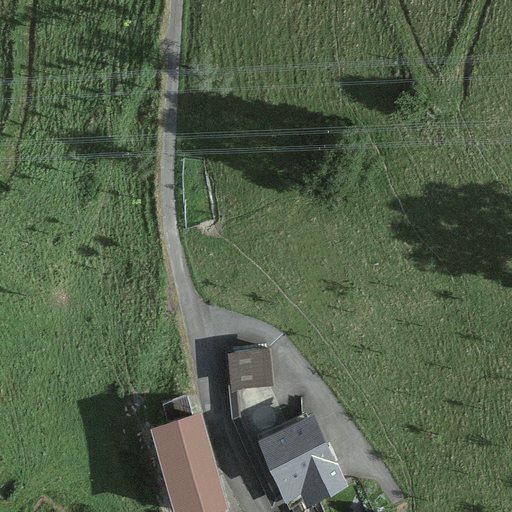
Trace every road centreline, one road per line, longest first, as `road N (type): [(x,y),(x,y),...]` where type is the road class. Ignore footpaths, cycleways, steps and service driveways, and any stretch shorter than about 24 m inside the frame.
road 1 (track): [(254,511),(209,388),(169,212),(177,0)]
road 2 (track): [(194,328),(270,334),(403,511)]
